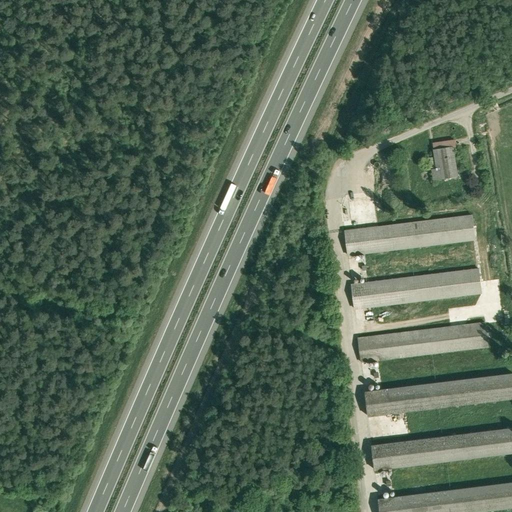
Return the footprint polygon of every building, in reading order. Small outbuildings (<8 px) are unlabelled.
[(433,145),(434,151),(454,148),(456,148),(455,141),(433,145)] [(459,177),(454,148),(434,151),(437,170),(432,171),(434,182),(459,177)] [(483,184),(476,184),(477,194),(484,193),(483,184)] [(478,217),(345,233),(348,258),(367,256),(481,242),(478,217)] [(370,284),(352,286),(355,310),(373,308),(486,294),(483,270),(370,284)] [(488,323),(359,338),(362,365),(381,362),(491,349),(488,323)] [(511,374),(385,390),(366,393),(370,418),(388,416),(511,400),(511,374)] [(511,428),(391,444),(372,446),(376,471),(394,469),(511,454),(511,428)] [(511,483),(398,498),(379,500),(380,511),(487,511),(511,509),(511,483)]
